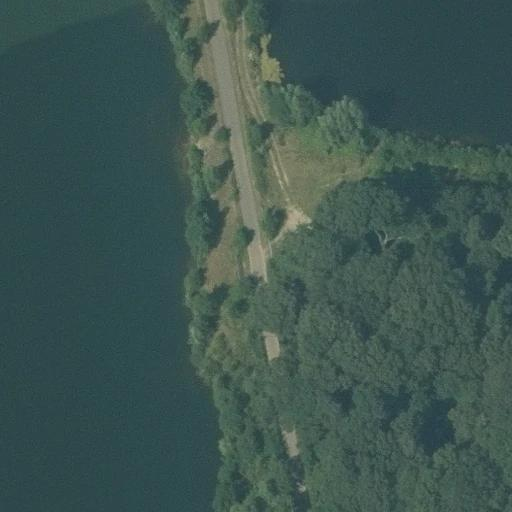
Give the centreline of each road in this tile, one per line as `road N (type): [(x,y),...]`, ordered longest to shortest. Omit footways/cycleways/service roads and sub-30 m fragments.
road 1 (unclassified): [(302,511),(209,0)]
road 2 (track): [(259,271),(236,274),(221,298),(254,404),(261,511)]
